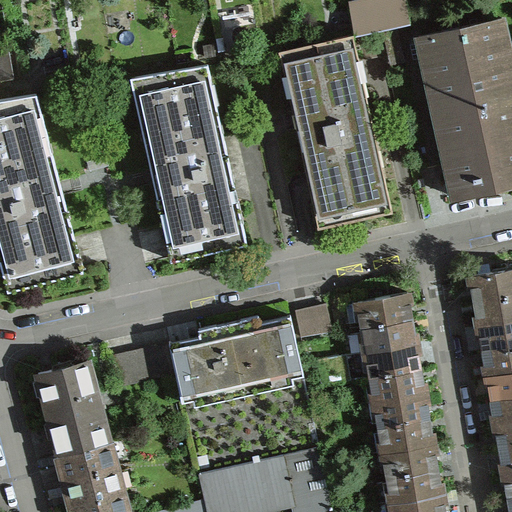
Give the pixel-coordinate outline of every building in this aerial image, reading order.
[(405,0),(374,0),(350,4),(355,34),(382,28),(396,24),(409,22),(405,0)] [(507,38),(502,16),(432,32),(419,35),(423,57),(422,57),(423,58),(424,58),(428,77),(427,77),(427,78),(428,78),(432,97),(431,97),(431,98),(432,98),(436,116),(436,117),(436,118),(437,118),(441,137),(440,137),(440,138),(441,138),(445,157),(444,157),(445,158),(446,158),(450,177),(449,177),(449,178),(450,178),(454,196),(495,187),(511,183),(511,63),(511,59),(511,58),(507,40),(508,39),(507,38)] [(404,61),(396,24),(382,28),(390,64),(404,61)] [(279,50),(279,51),(318,226),(354,218),(393,210),(353,35),(355,35),(354,34),(279,50)] [(0,79),(14,77),(9,47),(0,48),(0,79)] [(208,251),(247,242),(208,64),(131,78),(171,259),(208,251)] [(42,280),(83,270),(37,93),(0,101),(0,261),(7,290),(42,280)] [(475,300),(511,293),(511,267),(470,274),(472,282),(475,300)] [(409,299),(407,291),(357,299),(362,325),(412,316),(409,299)] [(476,307),(479,324),(511,318),(511,293),(475,300),(476,307)] [(295,310),(301,335),(332,330),(326,303),(295,310)] [(177,372),(183,400),(303,373),(290,314),(260,321),(258,314),(229,320),(199,327),(200,334),(170,341),(177,372)] [(413,325),(412,316),(362,325),(366,350),(416,341),(413,325)] [(483,348),(511,343),(511,318),(479,324),(480,331),(483,348)] [(170,341),(110,354),(117,385),(177,372),(170,341)] [(317,358),(321,383),(370,375),(420,366),(417,349),(416,341),(366,350),(317,358)] [(484,356),(487,373),(511,368),(511,343),(483,348),(484,356)] [(99,410),(102,409),(98,394),(95,395),(91,379),(92,378),(87,358),(48,369),(38,371),(44,394),(42,394),(49,420),(51,420),(60,454),(107,441),(99,410)] [(375,400),(425,391),(422,374),(420,366),(370,375),(375,400)] [(492,397),(511,393),(511,368),(487,373),(488,380),(492,397)] [(379,424),(429,416),(426,398),(425,391),(375,400),(379,424)] [(496,422),(511,418),(511,393),(492,397),(493,404),(496,422)] [(383,449),(433,441),(430,424),(429,416),(379,424),(383,449)] [(500,446),(511,443),(511,418),(496,422),(497,428),(500,446)] [(107,441),(60,454),(56,455),(58,460),(63,478),(114,465),(107,441)] [(435,449),(433,441),(383,449),(387,474),(437,466),(435,449)] [(504,470),(511,468),(511,443),(500,446),(501,452),(504,470)] [(250,511),(294,502),(296,511),(334,511),(319,446),(199,473),(205,498),(150,511),(250,511)] [(114,465),(63,478),(64,484),(69,502),(120,489),(114,465)] [(437,466),(387,474),(392,499),(442,491),(439,472),(437,466)] [(126,511),(120,489),(69,502),(71,511),(126,511)] [(393,511),(445,511),(443,498),(442,491),(392,499),(393,511)]
